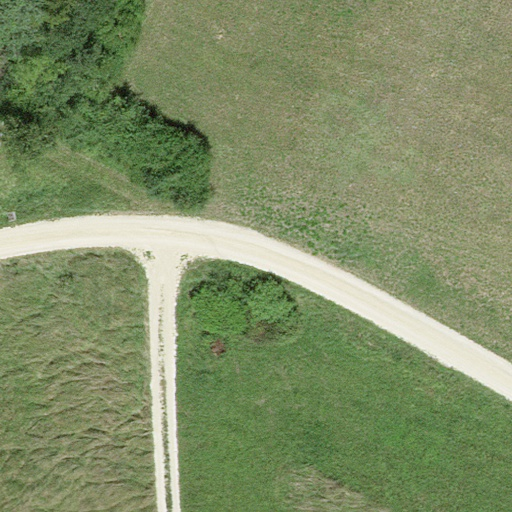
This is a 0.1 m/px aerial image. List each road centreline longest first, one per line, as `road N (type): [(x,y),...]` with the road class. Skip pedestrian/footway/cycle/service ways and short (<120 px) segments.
road 1 (track): [(0,245),(157,236),(229,246),(511,387)]
road 2 (track): [(157,236),(167,511)]
